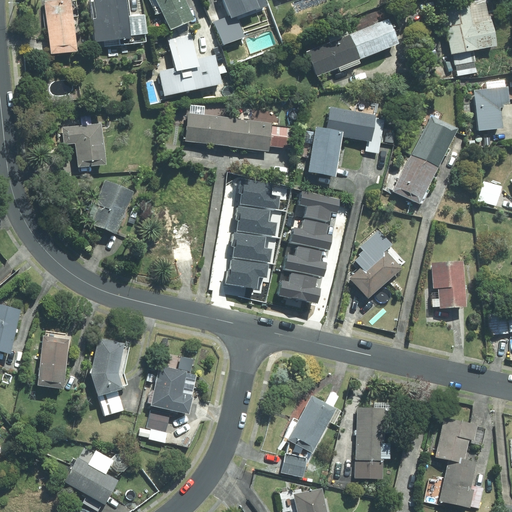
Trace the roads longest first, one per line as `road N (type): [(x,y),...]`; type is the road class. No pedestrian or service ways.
road 1 (residential): [(247,327),(106,291),(36,242),(9,183),(0,99)]
road 2 (residential): [(511,385),(247,327)]
road 3 (residential): [(176,511),(218,461),(247,327)]
road 4 (unknown): [(403,0),(392,59),(334,73)]
